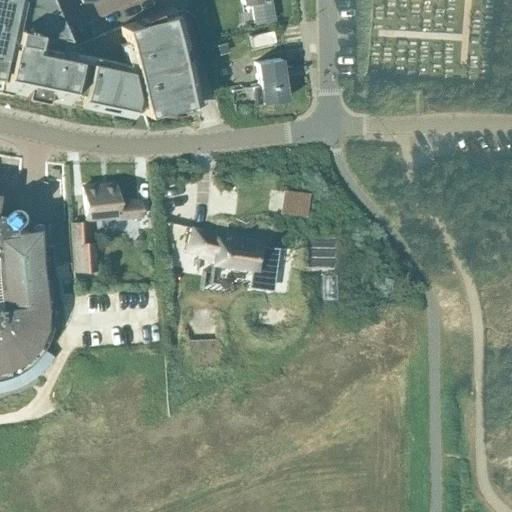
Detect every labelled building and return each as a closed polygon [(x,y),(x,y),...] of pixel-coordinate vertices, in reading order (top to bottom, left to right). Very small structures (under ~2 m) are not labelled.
[(70,48),(48,0),(0,0),(0,88),(20,92),(20,95),(38,100),(39,96),(62,101),(62,103),(76,105),(76,104),(90,107),(90,109),(114,114),(116,103),(127,106),(126,110),(135,112),(135,109),(141,108),(143,115),(194,101),(170,13),(119,27),(124,43),(118,45),(124,69),(67,58),(70,48)] [(240,0),(241,3),(250,2),(254,22),(272,19),(268,0),(240,0)] [(254,62),(258,86),(250,88),(253,105),(260,103),(284,100),(279,59),(254,62)] [(113,215),(114,216),(138,214),(137,201),(114,202),(112,184),(82,186),(84,217),(113,215)] [(0,387),(13,384),(27,377),(39,366),(48,354),(31,344),(39,325),(40,308),(32,237),(19,239),(18,232),(13,224),(13,220),(14,218),(15,215),(16,213),(15,210),(15,208),(13,206),(11,204),(9,203),(6,203),(4,203),(1,204),(0,205),(0,387)] [(91,243),(86,244),(84,222),(71,223),(75,271),(93,270),(91,243)] [(53,263),(69,261),(66,223),(47,225),(49,245),(52,245),(53,263)] [(192,227),(187,251),(200,254),(202,252),(212,254),(211,262),(253,268),(250,287),(274,290),(279,248),(258,245),(258,243),(214,236),(214,232),(192,227)]
